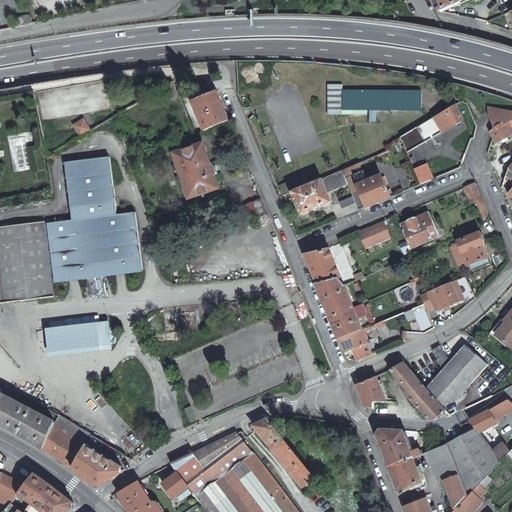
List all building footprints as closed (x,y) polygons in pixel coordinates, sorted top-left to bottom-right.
[(431,0),(436,11),(459,0),(431,0)] [(30,16),(15,19),(17,26),(32,23),(30,16)] [(166,85),(171,95),(177,93),(176,90),(172,81),(166,85)] [(419,90),(341,91),(341,85),(326,84),(327,115),(366,115),(365,109),(420,107),(419,90)] [(176,90),(177,93),(180,100),(185,97),(181,87),(179,88),(176,90)] [(205,131),(229,121),(216,90),(192,100),(205,131)] [(463,120),(456,104),(400,136),(405,149),(440,128),(442,131),(463,120)] [(487,118),(494,130),(507,123),(511,120),(511,113),(487,109),(487,118)] [(74,126),(80,137),(90,131),(83,120),(74,126)] [(494,130),(490,132),(492,137),(496,144),(511,134),(511,133),(507,123),(494,130)] [(211,167),(203,144),(176,154),(190,198),(218,188),(214,175),(215,175),(213,166),(211,167)] [(46,226),(45,224),(0,228),(0,303),(54,297),(52,282),(55,281),(55,282),(143,272),(136,215),(118,217),(111,160),(66,165),(73,222),(49,225),(49,226),(46,226)] [(360,162),(342,170),(347,184),(351,192),(359,188),(366,206),(389,197),(381,176),(367,181),(359,184),(355,175),(363,171),(360,162)] [(422,184),(436,179),(430,162),(416,167),(422,184)] [(342,170),(314,182),(292,191),(301,214),(331,201),(328,192),(347,184),(342,170)] [(302,171),(275,182),(281,197),(292,191),(314,182),(312,176),(305,178),(302,171)] [(367,181),(363,171),(355,175),(359,184),(367,181)] [(483,220),(487,213),(483,203),(474,183),(463,188),(471,203),(475,202),(483,220)] [(340,202),(345,215),(358,210),(352,197),(340,202)] [(257,218),(268,214),(262,198),(252,203),(257,218)] [(400,225),(410,248),(438,236),(428,213),(414,219),(413,216),(408,218),(408,220),(400,225)] [(389,237),(383,223),(359,232),(366,247),(389,237)] [(484,243),(479,232),(458,240),(467,264),(486,257),(481,244),(484,243)] [(305,255),(317,284),(339,278),(341,277),(329,248),(305,255)] [(339,339),(362,329),(363,329),(344,285),(339,278),(317,284),(339,339)] [(419,293),(424,307),(425,308),(433,305),(434,309),(462,298),(454,278),(419,293)] [(507,318),(511,312),(511,310),(511,309),(493,332),(497,336),(509,321),(507,318)] [(511,312),(507,318),(509,321),(497,336),(511,346),(511,312)] [(97,325),(99,348),(112,346),(109,324),(97,325)] [(69,329),(72,351),(99,348),(97,325),(69,329)] [(51,354),(72,351),(69,329),(48,331),(51,354)] [(339,339),(345,353),(353,349),(358,362),(367,358),(362,346),(368,343),(362,329),(339,339)] [(487,363),(464,344),(448,362),(447,363),(441,370),(426,387),(443,407),(457,399),(487,363)] [(445,356),(441,346),(433,350),(437,360),(445,356)] [(437,360),(441,370),(447,363),(445,356),(437,360)] [(404,362),(390,369),(408,389),(419,379),(404,362)] [(377,376),(357,384),(367,408),(372,408),(371,416),(397,418),(396,401),(387,400),(377,376)] [(405,392),(429,419),(435,418),(439,418),(438,417),(440,415),(442,418),(446,417),(451,416),(443,407),(426,387),(419,379),(408,389),(405,392)] [(28,440),(43,450),(56,422),(55,421),(8,397),(12,388),(6,385),(3,394),(4,394),(0,402),(0,424),(12,431),(21,436),(28,440)] [(511,403),(508,400),(469,421),(475,429),(475,428),(479,432),(496,423),(494,419),(496,417),(498,420),(511,411),(511,403)] [(93,435),(58,415),(55,421),(56,422),(43,450),(49,453),(55,457),(64,463),(72,470),(86,448),(89,444),(88,443),(93,435)] [(316,480),(269,420),(254,426),(304,489),(316,480)] [(475,428),(475,429),(447,444),(459,474),(467,495),(471,491),(473,491),(501,461),(483,438),(479,432),(475,428)] [(511,448),(511,428),(495,441),(493,438),(490,439),(487,435),(483,438),(501,461),(511,448)] [(380,429),(377,435),(389,466),(413,457),(423,453),(421,450),(419,451),(418,448),(411,450),(403,430),(380,429)] [(298,511),(238,433),(171,464),(179,473),(189,486),(208,511),(298,511)] [(99,449),(103,442),(93,435),(88,443),(89,444),(94,447),(95,446),(99,449)] [(447,444),(432,450),(444,479),(459,474),(447,444)] [(100,486),(123,472),(124,470),(86,448),(72,470),(92,484),(100,486)] [(413,457),(389,466),(398,490),(423,479),(422,476),(420,477),(413,457)] [(0,491),(8,477),(2,473),(0,476),(0,491)] [(189,486),(179,473),(173,478),(171,476),(163,483),(175,497),(177,495),(189,486)] [(43,511),(68,511),(73,509),(73,502),(35,474),(26,486),(18,496),(21,498),(23,496),(43,511)] [(459,474),(444,479),(455,508),(467,495),(459,474)] [(17,495),(18,496),(26,486),(8,477),(0,491),(0,501),(8,506),(11,503),(17,495)] [(149,501),(137,482),(118,493),(129,511),(161,511),(155,503),(149,501)] [(189,486),(177,495),(181,501),(193,492),(189,486)] [(471,491),(467,495),(455,508),(451,511),(471,511),(482,501),(473,491),(471,491)] [(406,511),(431,511),(426,498),(404,507),(406,511)] [(22,511),(11,503),(8,506),(3,511),(22,511)]
